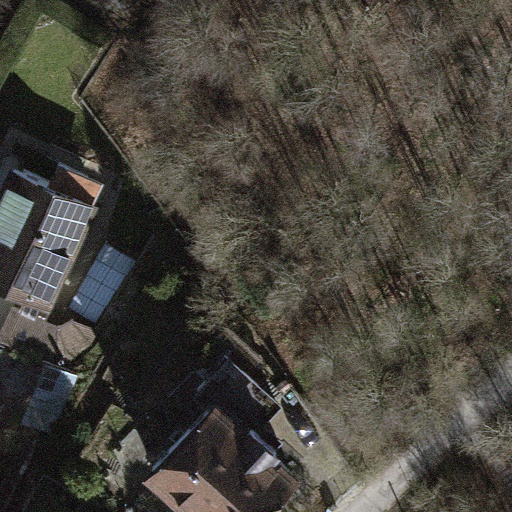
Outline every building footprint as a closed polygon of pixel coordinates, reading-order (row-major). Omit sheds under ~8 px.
[(65,0),(115,29),(131,0),(65,0)] [(12,164),(0,190),(0,283),(18,292),(46,304),(93,200),(79,194),(88,173),(59,161),(50,181),(12,164)] [(18,292),(0,283),(0,337),(46,356),(63,362),(88,344),(98,329),(71,318),(57,327),(12,307),(18,292)] [(252,423),(277,398),(232,352),(198,385),(216,401),(245,429),(252,423)] [(63,362),(46,356),(36,381),(65,391),(74,366),(63,362)] [(153,467),(200,511),(252,511),(292,471),(270,450),(275,445),(252,423),(245,429),(216,401),(153,467)]
